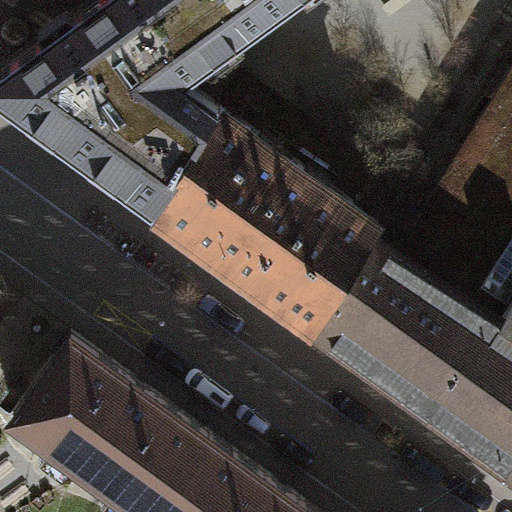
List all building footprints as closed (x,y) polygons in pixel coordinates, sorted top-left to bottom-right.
[(44,37),(0,69),(0,90),(29,112),(28,119),(53,137),(59,133),(91,157),(90,164),(115,182),(121,178),(155,203),(218,101),(182,74),(270,10),(263,0),(95,0),(76,14),(68,7),(40,26),(44,37)] [(283,0),(263,0),(270,10),(283,0)] [(511,64),(398,246),(370,228),(313,317),(511,460),(511,64)] [(370,228),(377,216),(218,101),(155,203),(313,317),(370,228)] [(149,507),(208,426),(72,328),(13,409),(149,507)] [(326,511),(208,426),(149,507),(155,511),(326,511)]
